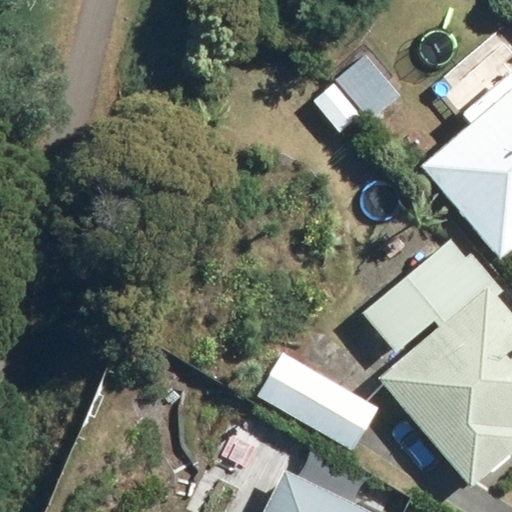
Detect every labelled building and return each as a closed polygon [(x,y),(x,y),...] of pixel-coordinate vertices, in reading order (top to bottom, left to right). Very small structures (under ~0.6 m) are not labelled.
[(311,106),(334,136),(355,119),(360,125),(395,98),(360,55),(326,82),(332,90),(311,106)] [(511,83),(410,169),(488,262),(511,241),(511,83)] [(511,330),(485,298),(493,291),(464,256),(459,260),(441,239),(353,313),(386,353),(424,322),(430,330),(371,379),(463,488),(511,447),(511,432),(511,431),(511,330)] [(371,410),(278,354),(252,398),(345,454),(371,410)] [(347,511),(277,476),(257,511),(347,511)]
